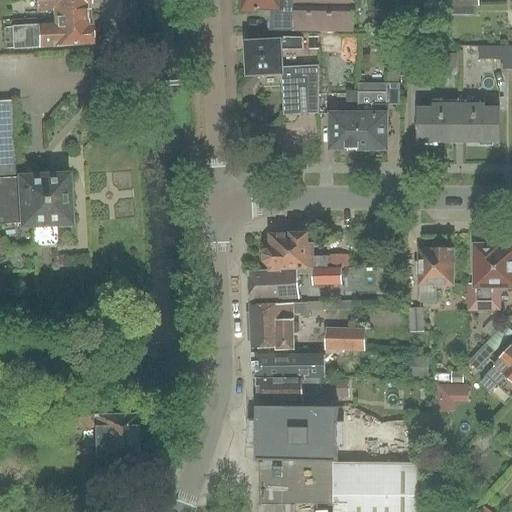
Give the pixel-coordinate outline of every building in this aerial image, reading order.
[(54,11),(54,17),(90,15),(90,10),(88,10),(87,5),(90,5),(89,0),(35,0),(37,12),(54,11)] [(354,30),(354,19),(354,18),(355,18),(355,16),(355,5),(355,4),(354,0),(245,0),(245,10),(257,10),(257,11),(273,12),(273,17),(269,17),(269,30),(293,30),(293,31),(294,31),(294,30),(302,30),(302,31),(303,31),(303,30),(313,30),(313,31),(314,31),(314,30),(322,30),(322,31),(323,31),(323,30),(333,30),(333,31),(335,31),(335,30),(354,30)] [(481,7),(480,0),(438,0),(439,15),(473,14),(473,7),(481,7)] [(90,15),(54,17),(55,24),(25,26),(27,48),(92,44),(91,26),(89,26),(88,21),(91,21),(90,15)] [(347,37),(323,37),(323,52),(347,52),(347,37)] [(283,51),(305,50),(304,38),(285,38),(285,42),(281,42),(281,41),(247,43),(247,44),(251,44),(251,48),(247,48),(248,57),(249,75),(282,73),(285,115),(286,115),(286,114),(301,113),(301,114),(319,113),(320,66),(284,68),(283,51)] [(311,38),(311,50),(319,50),(319,38),(311,38)] [(505,71),(511,71),(511,46),(481,48),(481,61),(505,60),(505,71)] [(403,75),(416,75),(416,52),(403,52),(403,75)] [(360,93),(360,149),(362,149),(365,152),(371,152),(374,149),(388,149),(388,106),(400,106),(400,75),(388,75),(388,85),(360,85),(360,93)] [(355,149),(360,149),(360,93),(348,93),(348,107),(353,107),(353,112),(348,112),(348,114),(332,114),(332,118),(329,120),(329,127),(332,129),(332,149),(349,149),(349,148),(355,148),(355,149)] [(16,179),(13,101),(0,101),(0,224),(23,223),(23,226),(34,225),(35,242),(38,246),(53,245),(56,241),(56,224),(60,224),(60,228),(71,228),(70,218),(72,216),(71,207),(69,205),(69,193),(71,191),(70,183),(68,180),(67,176),(38,177),(34,174),(27,174),(24,178),(16,179)] [(455,143),(455,141),(460,141),(459,105),(434,105),(434,109),(421,109),(421,108),(419,108),(420,143),(421,143),(421,142),(422,142),(422,143),(423,143),(423,142),(427,142),(427,146),(439,146),(439,142),(453,142),(453,143),(455,143)] [(460,141),(464,141),(464,143),(465,143),(465,142),(480,142),(480,146),(493,146),(493,142),(496,142),(497,142),(499,142),(500,142),(500,109),(486,109),(486,105),(459,105),(460,141)] [(272,271),(299,270),(314,269),(329,268),(329,256),(314,256),(314,257),(309,257),(309,234),(293,234),(293,235),(272,235),(273,250),(271,250),(267,254),(267,260),(271,265),(272,265),(272,271)] [(478,246),(478,284),(470,284),(471,311),(503,311),(503,286),(511,285),(511,245),(506,245),(503,247),(501,247),(501,243),(499,243),(499,247),(493,247),(493,243),(491,243),(491,246),(478,246)] [(437,284),(454,284),(454,247),(448,247),(446,245),(440,245),(438,247),(432,247),(432,249),(422,249),(422,268),(417,268),(417,275),(422,275),(422,300),(437,300),(437,284)] [(348,256),(333,256),(333,268),(343,268),(349,268),(348,256)] [(333,268),(329,268),(314,269),(315,284),(343,283),(343,268),(333,268)] [(299,270),(272,271),(250,272),(252,300),(300,298),(299,270)] [(352,303),(301,304),(276,304),(252,305),(253,314),(252,314),(252,325),(255,327),(255,330),(253,331),(254,348),(278,348),(278,350),(295,349),(294,334),(299,333),(298,325),(293,323),(293,314),(301,313),(302,317),(309,317),(309,309),(329,309),(329,313),(353,312),(352,303)] [(426,332),(424,308),(410,309),(412,333),(426,332)] [(327,350),(367,351),(367,331),(328,330),(327,350)] [(498,353),(489,344),(470,363),(479,372),(498,353)] [(511,350),(497,366),(498,366),(487,378),(487,379),(482,384),(492,393),(508,377),(511,380),(511,350)] [(255,380),(326,379),(326,356),(254,356),(255,380)] [(415,358),(413,378),(429,379),(430,359),(415,358)] [(453,373),(453,382),(464,382),(465,373),(453,373)] [(350,383),(341,383),(322,383),(322,380),(259,381),(259,382),(255,387),(256,396),(259,400),(259,403),(285,402),(285,407),(304,407),(304,397),(350,398),(350,383)] [(335,406),(304,407),(285,407),(257,408),(259,462),(338,458),(335,406)] [(128,466),(139,465),(137,415),(96,416),(96,407),(70,408),(70,428),(96,427),(97,466),(110,466),(111,480),(129,480),(128,466)] [(437,436),(437,415),(414,416),(415,437),(437,436)] [(259,463),(261,497),(428,497),(428,465),(333,464),(259,463)] [(428,511),(428,497),(261,497),(261,504),(261,506),(261,511),(428,511)]
